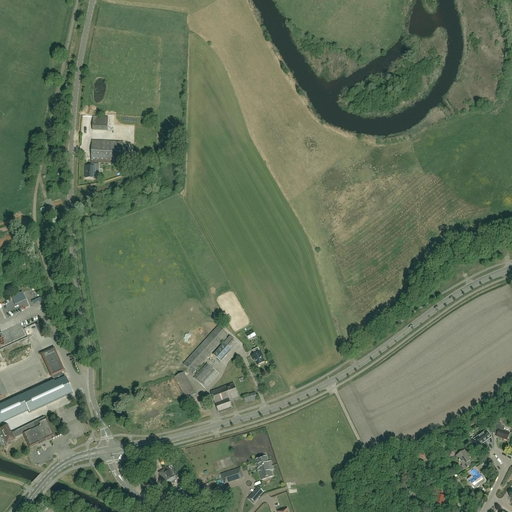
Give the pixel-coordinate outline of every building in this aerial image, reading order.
[(108,131),(108,117),(93,117),(93,130),(108,131)] [(123,142),(92,141),(91,163),(122,164),(123,142)] [(95,167),(86,166),(86,170),(87,170),(86,179),(94,179),(95,167)] [(217,357),(221,361),(232,348),(228,345),(217,357)] [(262,356),(260,352),(258,348),(252,351),(255,355),(251,356),(253,361),(254,360),(257,366),(265,362),(262,356)] [(52,376),(61,371),(63,371),(55,353),(56,352),(54,349),(41,355),(43,358),(44,358),(52,376)] [(194,374),(206,361),(196,352),(185,365),(194,374)] [(209,364),(195,378),(207,390),(221,375),(209,364)] [(29,413),(72,393),(65,377),(64,378),(61,371),(52,376),(55,382),(22,397),(29,413)] [(181,374),(183,379),(184,378),(189,390),(193,389),(186,372),(181,374)] [(229,400),(238,397),(233,384),(211,392),(219,413),(232,408),(229,400)] [(153,387),(147,389),(150,397),(167,392),(165,386),(154,389),(153,387)] [(245,403),(257,399),(255,393),(247,395),(245,395),(245,396),(243,396),(245,403)] [(12,399),(0,404),(7,421),(19,416),(12,399)] [(28,432),(24,434),(30,446),(53,435),(44,417),(25,426),(28,432)] [(14,439),(24,434),(28,432),(25,426),(22,420),(9,426),(13,433),(11,434),(14,439)] [(507,440),(509,434),(503,431),(504,428),(501,427),(502,425),(497,423),(495,428),(499,430),(496,437),(507,440)] [(3,434),(10,431),(7,425),(0,428),(0,431),(2,435),(3,434)] [(14,439),(11,434),(10,431),(3,434),(7,442),(14,439)] [(490,437),(486,431),(474,440),(479,446),(481,444),(491,438),(490,437)] [(464,470),(471,465),(469,462),(471,460),(467,455),(467,454),(465,451),(456,457),(459,461),(459,462),(461,461),(463,465),(461,467),(464,470)] [(273,470),(272,466),(270,462),(268,463),(266,457),(256,460),(258,464),(257,464),(262,480),(273,477),(271,471),(273,470)] [(218,467),(222,462),(217,458),(213,462),(218,467)] [(396,467),(391,470),(389,471),(393,479),(400,476),(396,467)] [(162,471),(159,473),(166,485),(175,480),(169,468),(162,471)] [(243,478),(242,472),(240,468),(221,475),(224,484),(240,479),(243,478)] [(475,488),(484,481),(479,475),(475,470),(471,473),(475,478),(470,482),(475,488)] [(263,493),(258,488),(248,499),(254,504),(263,493)] [(440,503),(443,504),(445,497),(438,495),(435,504),(440,505),(440,503)] [(363,510),(367,511),(371,505),(367,502),(363,510)]
